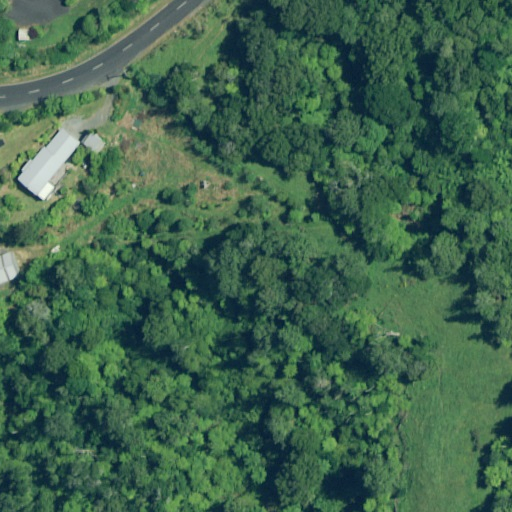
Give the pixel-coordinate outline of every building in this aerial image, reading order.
[(35,31),(23,30),(23,41),(34,42),(35,31)] [(83,144),(65,130),(50,149),(48,148),(22,180),(49,201),(60,189),(52,183),(83,144)] [(111,144),(98,134),(89,145),(102,155),(111,144)] [(15,229),(9,220),(0,225),(0,232),(2,236),(15,229)] [(0,285),(22,278),(13,254),(0,258),(0,285)]
